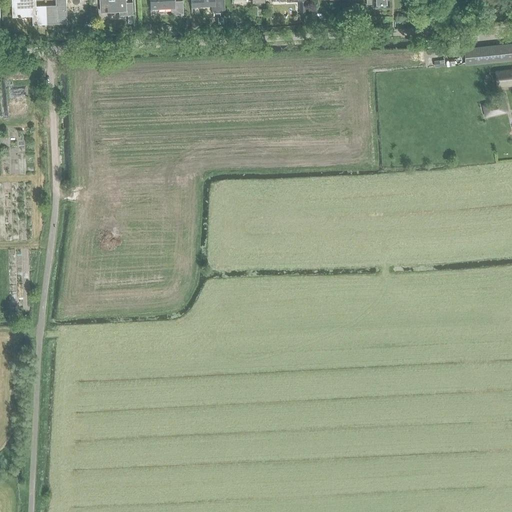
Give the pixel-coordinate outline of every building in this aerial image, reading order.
[(46,25),(45,6),(36,6),(35,0),(11,0),(12,18),(21,18),(21,16),(32,16),(33,26),(46,25)] [(79,2),(79,0),(54,0),(55,5),(45,6),(46,25),(68,24),(66,0),(73,0),(73,3),(74,4),(75,5),(77,5),(79,3),(79,2)] [(132,15),(131,2),(125,2),(124,0),(99,0),(100,12),(110,11),(110,9),(118,9),(118,15),(132,15)] [(183,14),(182,1),(174,1),(174,0),(149,0),(151,9),(170,8),(171,15),(183,14)] [(224,12),(223,0),(190,0),(191,7),(210,6),(211,12),(224,12)] [(511,60),(511,43),(448,50),(450,67),(511,60)] [(511,85),(511,70),(495,72),(497,87),(511,85)] [(490,115),(506,112),(503,101),(488,104),(490,115)]
